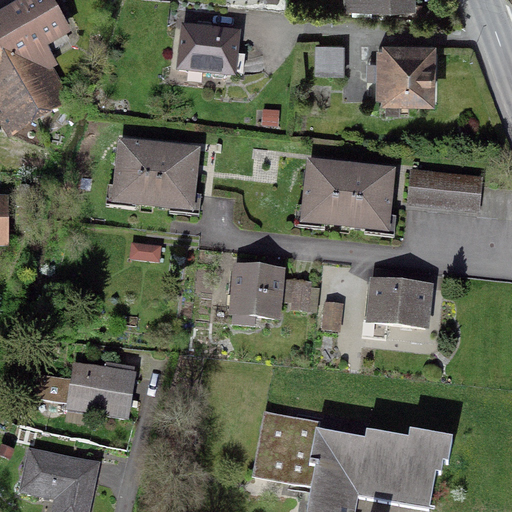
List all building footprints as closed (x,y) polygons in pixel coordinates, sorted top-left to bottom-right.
[(0,107),(5,117),(0,119),(0,123),(8,137),(67,102),(37,50),(63,35),(42,0),(37,0),(0,22),(0,107)] [(236,37),(182,31),(178,72),(232,78),(232,77),(234,77),(236,60),(234,59),(236,37)] [(315,47),(315,76),(341,76),(341,48),(315,47)] [(428,99),(429,49),(386,48),(386,50),(377,50),(376,65),(377,65),(377,72),(385,72),(385,99),(428,99)] [(115,204),(188,212),(194,157),(121,149),(115,204)] [(389,178),(309,169),(304,224),(383,233),(389,178)] [(480,186),(408,179),(404,213),(476,220),(480,186)] [(279,275),(236,271),(231,317),(275,321),(279,275)] [(402,284),(401,287),(372,285),(368,325),(363,324),(363,325),(424,331),(428,290),(409,288),(402,287),(402,284)] [(306,314),(309,286),(294,285),(291,312),(306,314)] [(337,334),(340,308),(325,306),(322,333),(337,334)] [(125,422),(132,379),(74,368),(71,388),(37,382),(37,379),(36,378),(33,401),(67,407),(67,412),(68,412),(69,408),(92,412),(92,416),(125,422)] [(337,511),(340,497),(420,511),(427,511),(434,475),(437,475),(437,477),(439,477),(442,465),(445,465),(444,466),(447,467),(451,443),(409,436),(408,438),(409,438),(408,444),(365,436),(365,438),(366,438),(365,444),(315,435),(308,470),(314,471),(306,511),(337,511)] [(62,504),(60,511),(86,511),(96,468),(28,454),(20,494),(62,504)]
